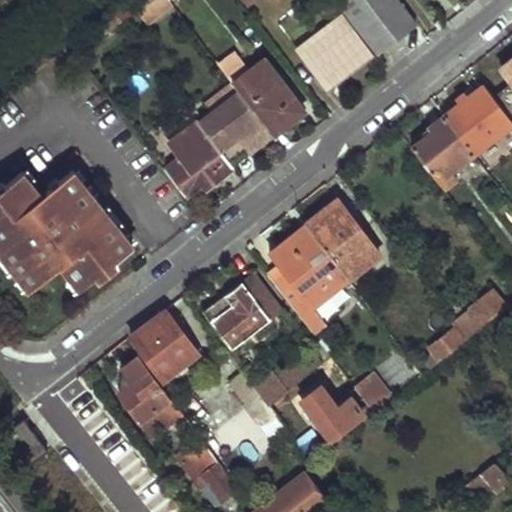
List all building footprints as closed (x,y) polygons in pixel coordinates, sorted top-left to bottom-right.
[(129,0),(145,20),(169,1),(168,0),(129,0)] [(336,0),(376,50),(414,20),(398,0),(336,0)] [(98,19),(105,28),(118,17),(112,9),(98,19)] [(328,22),(339,37),(353,26),(341,11),(328,22)] [(296,47),(324,83),(338,72),(334,67),(366,43),(353,26),(339,37),(328,22),(296,47)] [(334,67),(338,72),(370,48),(366,43),(334,67)] [(232,47),(215,60),(229,78),(230,79),(247,67),(232,47)] [(511,55),(494,68),(511,93),(511,55)] [(259,116),(271,131),(302,107),(266,62),(253,73),(248,66),(247,67),(230,79),(235,86),(259,116)] [(229,78),(202,99),(208,106),(235,86),(230,79),(229,78)] [(511,119),(483,83),(444,113),(473,151),(511,119)] [(196,117),(219,146),(236,134),(248,149),(271,132),(235,86),(208,106),(196,117)] [(444,113),(407,140),(437,179),(473,151),(444,113)] [(164,167),(185,194),(195,187),(198,191),(219,175),(233,164),(231,162),(219,146),(196,117),(167,138),(165,138),(152,147),(166,165),(164,167)] [(236,134),(219,146),(231,162),(248,149),(236,134)] [(219,175),(231,190),(245,179),(233,164),(219,175)] [(21,167),(0,183),(0,256),(25,290),(59,264),(77,287),(132,244),(71,166),(39,191),(21,167)] [(338,197),(332,201),(347,221),(353,217),(338,197)] [(332,201),(305,221),(345,274),(377,248),(353,217),(347,221),(332,201)] [(268,270),(315,330),(326,321),(310,301),(345,274),(305,221),(268,250),(278,263),(268,270)] [(253,268),(204,306),(212,318),(207,322),(216,334),(222,330),(234,344),(283,307),(273,294),(259,303),(255,297),(268,288),(253,268)] [(469,307),(451,321),(453,323),(463,336),(504,302),(492,286),(468,305),(469,307)] [(152,317),(132,333),(141,345),(136,349),(138,351),(146,362),(151,359),(164,377),(199,351),(165,307),(152,317)] [(453,323),(428,343),(440,357),(464,338),(463,336),(453,323)] [(271,368),(253,381),(269,401),(280,392),(323,359),(313,347),(276,375),(271,368)] [(120,364),(120,391),(141,419),(152,433),(182,411),(175,401),(172,396),(146,362),(138,351),(120,364)] [(355,384),(356,385),(374,408),(393,394),(388,387),(374,369),(355,384)] [(253,419),(267,411),(246,377),(233,385),(253,419)] [(319,383),(302,396),(309,404),(303,409),(315,424),(319,421),(330,436),(364,410),(357,401),(360,398),(370,412),(374,408),(356,385),(346,393),(349,396),(336,404),(319,383)] [(287,401),(280,392),(269,401),(275,410),(287,401)] [(37,426),(28,414),(2,433),(26,465),(52,446),(42,433),(34,440),(28,433),(37,426)] [(42,433),(37,426),(28,433),(34,440),(42,433)] [(312,457),(327,445),(314,429),(299,440),(312,457)] [(235,481),(205,441),(180,460),(201,488),(208,482),(222,499),(239,486),(238,485),(235,481)] [(493,460),(453,491),(461,501),(486,480),(495,490),(509,479),(493,460)] [(305,470),(251,511),(305,511),(325,496),(305,470)] [(156,511),(179,511),(174,502),(156,511)]
